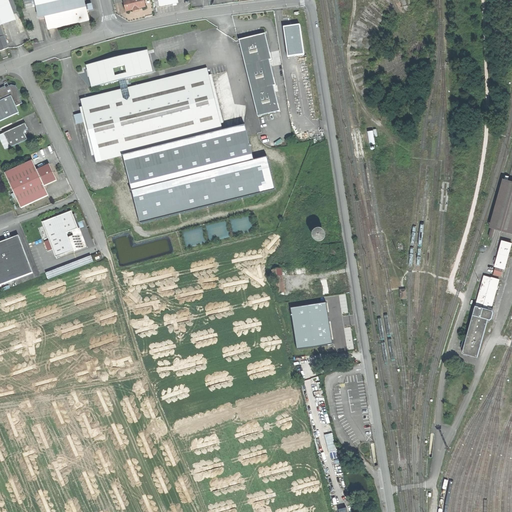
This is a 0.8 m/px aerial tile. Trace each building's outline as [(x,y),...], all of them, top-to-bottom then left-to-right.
[(0,0),(0,26),(6,24),(17,20),(9,0),(0,0)] [(46,18),(49,30),(89,21),(87,12),(85,6),(83,0),(63,0),(61,1),(43,5),(46,18)] [(123,0),(126,10),(134,9),(140,7),(146,6),(144,0),(123,0)] [(39,20),(46,18),(43,5),(36,6),(39,20)] [(300,24),(284,26),(289,57),(305,54),(300,24)] [(266,32),(239,39),(240,43),(259,115),(281,109),(275,85),(277,84),(270,59),(272,58),(266,32)] [(0,37),(0,50),(0,51),(9,48),(5,36),(0,37)] [(87,65),(88,68),(149,53),(148,49),(114,58),(87,65)] [(88,68),(92,87),(120,80),(127,79),(154,72),(149,53),(88,68)] [(122,91),(82,101),(97,160),(124,154),(224,129),(209,69),(129,89),(122,91)] [(120,80),(122,91),(129,89),(127,79),(120,80)] [(0,120),(20,111),(18,105),(24,102),(22,97),(22,94),(18,85),(13,84),(9,85),(10,87),(8,88),(6,85),(0,88),(0,87),(0,120)] [(398,89),(383,117),(389,120),(397,123),(407,125),(418,126),(419,94),(411,93),(405,92),(398,89)] [(0,134),(0,136),(6,149),(28,139),(26,134),(25,130),(30,128),(27,122),(0,134)] [(224,129),(124,154),(133,191),(254,160),(245,124),(224,129)] [(371,144),(377,143),(377,136),(378,136),(378,129),(370,130),(371,144)] [(254,160),(133,191),(141,224),(277,190),(268,157),(254,160)] [(6,173),(22,207),(49,195),(45,185),(58,179),(56,176),(55,173),(53,174),(51,169),(53,168),(52,166),(50,163),(37,169),(33,160),(6,173)] [(511,231),(511,181),(507,180),(504,179),(491,227),(494,227),(511,231)] [(52,245),(56,256),(73,250),(67,232),(79,228),(76,222),(74,217),(76,216),(75,213),(70,215),(68,212),(43,221),(52,245)] [(251,213),(230,218),(234,236),(256,231),(251,213)] [(227,219),(205,224),(210,242),(232,237),(227,219)] [(45,248),(52,245),(43,221),(36,224),(38,229),(36,230),(38,235),(40,235),(45,248)] [(203,225),(181,230),(186,248),(208,243),(203,225)] [(80,232),(79,228),(67,232),(73,250),(74,252),(87,247),(81,232),(80,232)] [(320,240),(322,238),(323,235),(321,232),(318,231),(315,233),(314,237),(316,240),(320,240)] [(0,284),(34,272),(19,234),(0,241),(0,284)] [(506,269),(511,245),(511,242),(503,240),(496,266),(506,269)] [(502,276),(504,269),(496,267),(494,275),(502,276)] [(485,275),(476,305),(484,307),(485,305),(493,308),(500,279),(485,275)] [(323,295),(331,294),(329,278),(313,280),(314,287),(322,286),(323,295)] [(313,290),(299,293),(301,299),(314,296),(313,290)] [(324,303),(291,307),(297,349),(331,344),(332,344),(326,302),(324,303)] [(464,352),(479,356),(489,318),(491,319),(493,317),(495,312),(494,309),(484,307),(476,305),(464,352)] [(329,453),(338,451),(334,433),(326,434),(329,453)]
